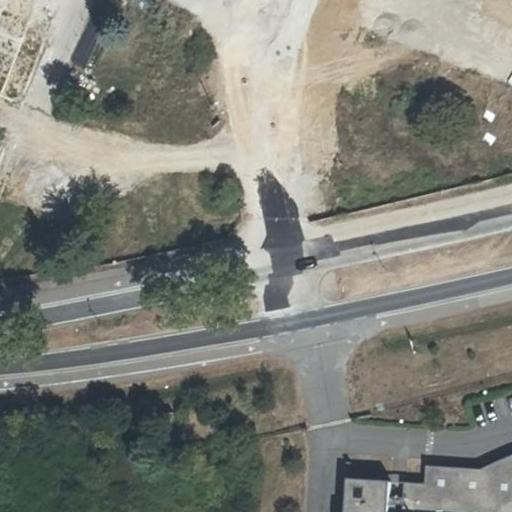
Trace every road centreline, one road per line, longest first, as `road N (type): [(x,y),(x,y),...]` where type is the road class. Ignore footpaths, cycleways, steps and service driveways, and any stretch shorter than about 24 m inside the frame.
road 1 (secondary): [(0,370),(301,321)]
road 2 (secondary): [(288,265),(0,321)]
road 3 (unclassified): [(259,0),(252,19),(288,265)]
road 4 (secondary): [(511,216),(288,265)]
road 5 (secondary): [(301,321),(511,279)]
